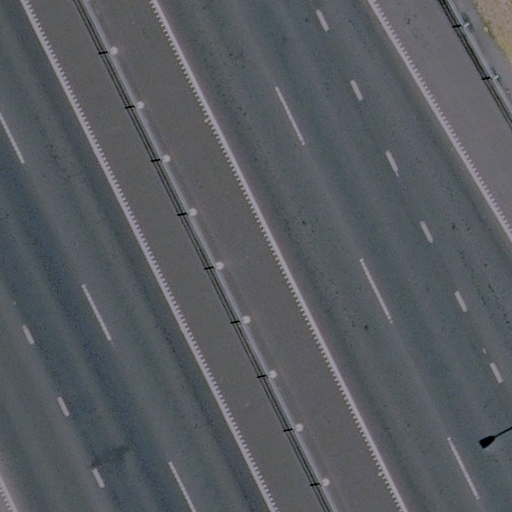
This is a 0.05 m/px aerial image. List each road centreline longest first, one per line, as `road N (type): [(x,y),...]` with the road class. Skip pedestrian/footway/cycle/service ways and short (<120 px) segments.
road 1 (motorway): [(239,0),(488,511)]
road 2 (motorway): [(177,511),(0,140)]
road 3 (motorway): [(305,0),(511,343)]
road 4 (motorway): [(128,511),(0,187)]
